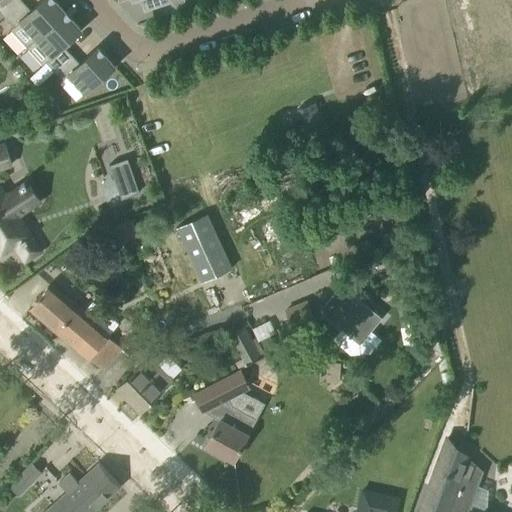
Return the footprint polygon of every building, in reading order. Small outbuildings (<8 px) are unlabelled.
[(0,0),(0,1),(2,3),(0,4),(0,10),(0,11),(5,17),(23,1),(22,0),(0,0)] [(65,11),(54,0),(53,0),(54,0),(53,0),(41,0),(31,10),(23,1),(5,17),(14,26),(11,29),(27,46),(65,11)] [(119,0),(131,0),(132,2),(136,0),(140,0),(144,11),(159,6),(156,0),(119,0)] [(170,0),(173,8),(186,4),(184,0),(170,0)] [(46,61),(54,70),(72,54),(63,45),(81,29),(70,17),(69,17),(65,12),(66,12),(65,11),(27,46),(43,64),(46,61)] [(80,63),(72,54),(54,70),(63,79),(69,74),(85,92),(115,65),(103,53),(102,53),(98,49),(99,48),(98,47),(80,63)] [(180,94),(137,107),(143,130),(158,126),(168,161),(197,153),(180,94)] [(315,102),(297,109),(308,137),(326,130),(315,102)] [(4,143),(0,144),(0,253),(1,254),(15,245),(21,241),(23,244),(27,241),(26,238),(32,234),(19,215),(28,209),(15,188),(6,194),(0,185),(0,167),(12,164),(4,143)] [(128,158),(109,164),(121,199),(140,192),(128,158)] [(207,214),(176,229),(201,282),(233,268),(207,214)] [(109,225),(116,243),(137,235),(130,217),(109,225)] [(407,264),(390,267),(396,300),(413,297),(407,264)] [(43,292),(30,307),(89,359),(90,357),(100,365),(103,368),(122,347),(111,338),(108,336),(110,335),(51,283),(43,292)] [(342,285),(321,309),(327,314),(342,327),(343,325),(359,339),(369,328),(370,329),(380,317),(342,285)] [(304,295),(284,304),(292,324),(313,316),(304,295)] [(244,324),(228,333),(244,363),(260,354),(260,353),(264,351),(256,336),(252,338),(244,324)] [(436,325),(425,327),(428,339),(439,337),(436,325)] [(140,410),(155,396),(173,379),(152,358),(148,360),(141,366),(140,366),(118,387),(140,410)] [(234,459),(244,442),(249,433),(247,432),(255,418),(242,412),(232,407),(229,399),(250,387),(242,370),(194,394),(202,410),(210,406),(215,417),(220,419),(206,444),(234,459)] [(447,435),(418,511),(478,511),(470,509),(479,486),(484,472),(471,459),(472,457),(447,435)] [(43,511),(90,511),(120,485),(100,463),(85,476),(78,482),(69,473),(59,482),(67,492),(43,511)] [(355,511),(395,511),(400,495),(361,487),(355,511)]
